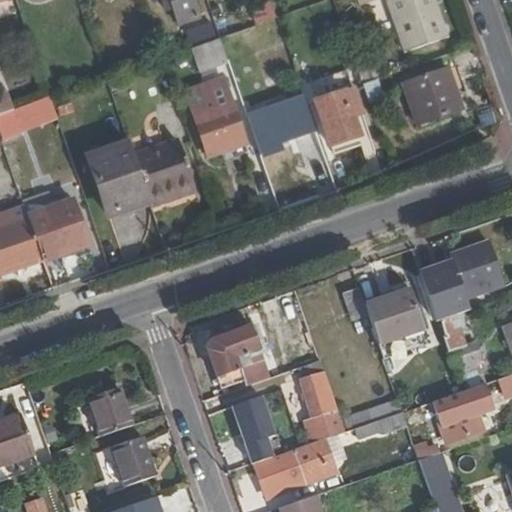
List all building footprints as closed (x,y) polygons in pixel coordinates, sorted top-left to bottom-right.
[(192,0),(170,0),(179,26),(199,19),(192,0)] [(435,0),(387,0),(406,52),(448,38),(435,0)] [(163,41),(169,56),(192,48),(214,40),(209,25),(163,41)] [(214,40),(192,48),(200,71),(228,61),(220,38),(214,40)] [(361,59),(364,70),(379,65),(375,54),(361,59)] [(417,126),(462,111),(447,68),(403,83),(417,126)] [(136,89),(147,86),(142,71),(131,75),(136,89)] [(84,107),(108,99),(103,85),(79,93),(84,107)] [(360,137),(351,111),(360,108),(355,92),(318,104),(332,146),(360,137)] [(0,114),(12,110),(13,110),(7,94),(0,96),(0,114)] [(248,118),(262,159),(281,152),(278,142),(315,130),(304,98),(248,118)] [(246,145),(232,103),(194,116),(209,158),(246,145)] [(0,131),(17,126),(12,110),(0,114),(0,131)] [(150,204),(195,190),(178,141),(133,155),(150,204)] [(106,223),(151,208),(150,204),(133,155),(128,142),(83,156),(106,223)] [(330,162),(338,187),(349,183),(341,158),(330,162)] [(151,208),(152,210),(197,196),(195,190),(150,204),(151,208)] [(29,219),(43,260),(88,245),(73,203),(29,219)] [(0,275),(43,260),(29,219),(25,207),(11,212),(15,224),(0,228),(0,275)] [(0,215),(0,228),(15,224),(11,212),(0,215)] [(489,243),(450,257),(463,294),(502,281),(489,243)] [(463,294),(450,257),(418,269),(434,316),(467,305),(463,294)] [(365,305),(359,288),(344,293),(354,320),(369,315),(365,305)] [(365,305),(369,315),(379,345),(425,330),(411,289),(394,295),(382,299),(365,305)] [(382,299),(394,295),(392,291),(380,295),(382,299)] [(467,346),(456,315),(450,316),(441,320),(447,336),(444,337),(454,367),(483,357),(478,342),(467,346)] [(511,323),(500,328),(511,364),(511,323)] [(220,390),(253,379),(267,374),(252,327),(211,341),(205,350),(220,390)] [(333,437),(345,433),(341,421),(320,362),(283,375),(287,385),(294,382),(296,390),(302,388),(312,419),(325,414),(333,437)] [(253,379),(255,384),(269,380),(267,374),(253,379)] [(511,394),(511,375),(499,380),(504,397),(511,394)] [(488,411),(480,386),(463,392),(471,416),(488,411)] [(440,400),(434,402),(438,413),(448,442),(477,432),(471,416),(463,392),(460,393),(440,400)] [(275,435),(259,393),(229,404),(251,462),(269,456),(263,440),(275,435)] [(80,445),(112,434),(100,397),(68,408),(80,445)] [(384,420),(402,413),(398,401),(341,421),(345,433),(384,420)] [(387,430),(406,424),(402,413),(384,420),(387,429),(387,430)] [(315,443),(333,437),(325,414),(312,419),(307,421),(315,443)] [(0,422),(0,465),(34,455),(21,416),(0,422)] [(348,442),(387,429),(384,420),(345,433),(348,442)] [(157,477),(144,440),(112,451),(124,488),(157,477)] [(428,459),(434,457),(443,454),(439,442),(424,448),(428,459)] [(315,443),(293,451),(294,453),(256,466),(266,497),(320,479),(317,470),(324,468),(325,471),(334,467),(331,460),(322,463),(315,443)] [(435,509),(436,511),(453,511),(434,457),(428,459),(419,462),(435,509)] [(65,497),(69,511),(90,511),(84,490),(65,497)] [(167,507),(163,495),(159,497),(163,508),(167,507)] [(163,511),(163,508),(159,497),(120,511),(163,511)] [(320,511),(316,498),(279,510),(279,511),(320,511)] [(28,511),(45,511),(42,500),(26,505),(28,511)]
